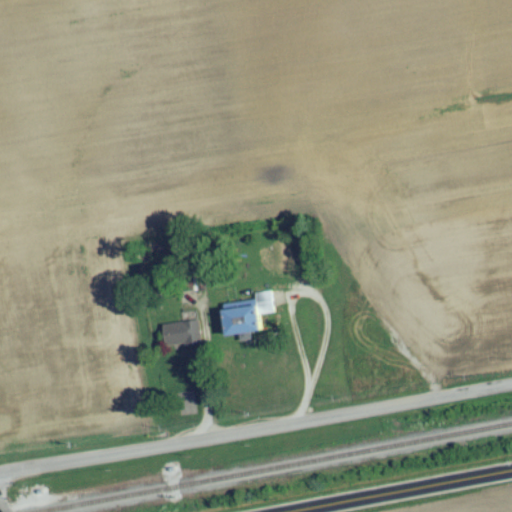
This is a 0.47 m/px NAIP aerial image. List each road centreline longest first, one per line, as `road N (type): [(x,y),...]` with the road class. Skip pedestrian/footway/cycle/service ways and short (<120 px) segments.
road 1 (residential): [(511,386),(0,474)]
road 2 (secondary): [(511,477),(323,511)]
